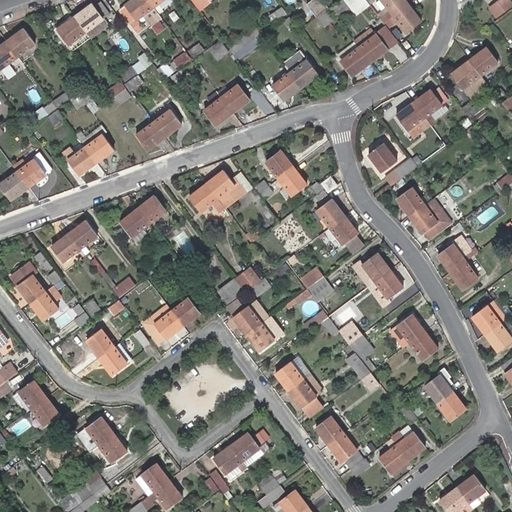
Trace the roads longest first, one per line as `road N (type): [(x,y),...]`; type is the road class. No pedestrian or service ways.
road 1 (residential): [(336,112),(0,228)]
road 2 (residential): [(336,112),(356,187),(438,295),(497,417)]
road 3 (residential): [(270,391),(189,454),(140,386)]
road 4 (residential): [(140,386),(218,323),(270,391)]
road 5 (residential): [(0,301),(69,385),(126,398),(140,386)]
road 6 (residential): [(447,0),(443,36),(425,60),(336,112)]
road 7 (residential): [(270,391),(362,511)]
road 8 (residential): [(387,511),(497,417)]
